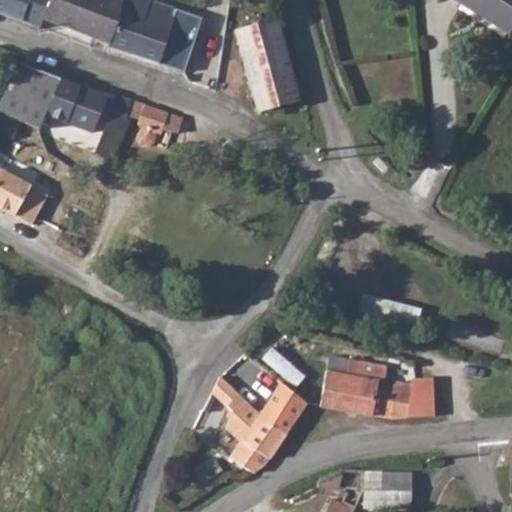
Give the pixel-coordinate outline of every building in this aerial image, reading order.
[(0,0),(0,13),(38,27),(43,29),(46,19),(51,0),(0,0)] [(111,43),(125,0),(51,0),(46,19),(111,43)] [(201,18),(156,0),(125,0),(111,43),(110,45),(183,73),(201,18)] [(511,30),(511,0),(458,0),(511,31),(511,30)] [(237,34),(257,108),(297,100),(278,23),(237,34)] [(0,111),(41,129),(47,116),(63,75),(23,60),(0,100),(0,111)] [(90,130),(104,91),(63,75),(47,116),(90,130)] [(177,132),(183,116),(122,97),(113,94),(91,154),(115,163),(134,118),(141,121),(144,141),(156,143),(161,131),(169,130),(177,132)] [(196,138),(202,122),(197,120),(183,116),(177,132),(192,137),(196,138)] [(0,206),(21,219),(31,224),(48,192),(0,165),(0,206)] [(369,232),(339,225),(325,294),(355,300),(369,232)] [(416,299),(366,287),(359,316),(411,327),(416,299)] [(501,327),(459,314),(453,338),(495,350),(501,327)] [(271,350),(263,361),(298,385),(306,374),(271,350)] [(321,406),(363,413),(412,420),(417,418),(416,384),(388,383),(388,364),(332,354),(321,406)] [(215,389),(212,394),(228,407),(238,390),(223,377),(215,389)] [(417,418),(435,415),(437,382),(417,379),(416,384),(417,418)] [(258,408),(238,390),(228,407),(234,412),(227,431),(241,444),(228,461),(243,468),(253,474),(271,462),(294,431),(258,408)] [(365,462),(365,463),(366,483),(384,485),(386,473),(387,462),(365,462)] [(342,469),(315,481),(316,488),(326,491),(323,503),(329,506),(326,511),(349,511),(362,469),(342,469)] [(386,473),(384,485),(384,491),(415,489),(414,473),(386,473)]
